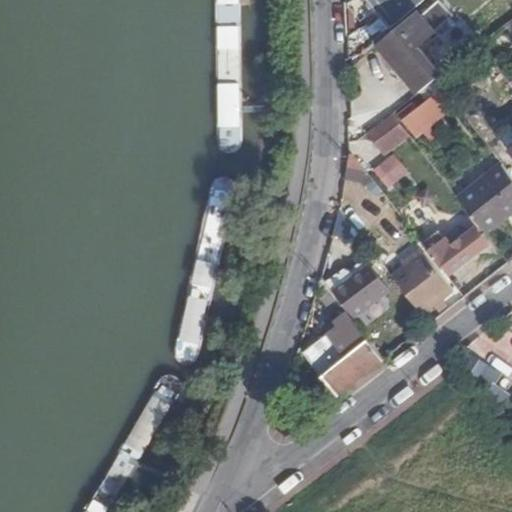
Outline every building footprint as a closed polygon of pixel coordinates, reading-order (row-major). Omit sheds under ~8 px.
[(374,0),(396,26),(426,0),(374,0)] [(435,35),(418,15),(379,46),(417,94),(440,76),(418,48),(435,35)] [(451,113),(436,95),(404,121),(419,139),(451,113)] [(408,137),(392,117),(368,135),(384,155),(408,137)] [(397,152),(380,166),(396,184),(413,170),(397,152)] [(354,157),(348,156),(344,181),(362,183),(370,177),(354,157)] [(495,244),(511,230),(511,179),(470,213),(495,244)] [(445,265),(451,273),(489,245),(477,231),(453,249),(438,231),(422,244),(441,268),(445,265)] [(430,259),(422,248),(403,262),(406,265),(392,276),(423,316),(435,307),(438,311),(447,304),(444,301),(455,291),(430,259)] [(337,296),(359,323),(386,301),(364,274),(337,296)] [(305,355),(340,399),(386,362),(321,283),(318,290),(325,298),(322,300),(339,321),(333,325),(336,330),(305,355)] [(495,387),(504,374),(489,363),(480,376),(495,387)]
